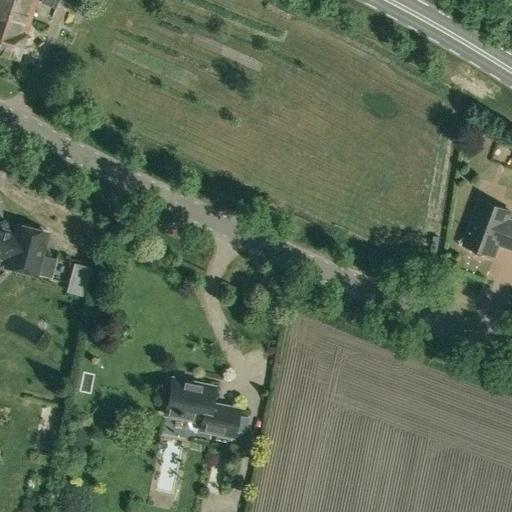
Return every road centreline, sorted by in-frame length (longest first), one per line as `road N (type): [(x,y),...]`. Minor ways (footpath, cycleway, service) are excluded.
road 1 (unclassified): [(511,363),(270,251),(0,111)]
road 2 (primary): [(511,70),(388,0)]
